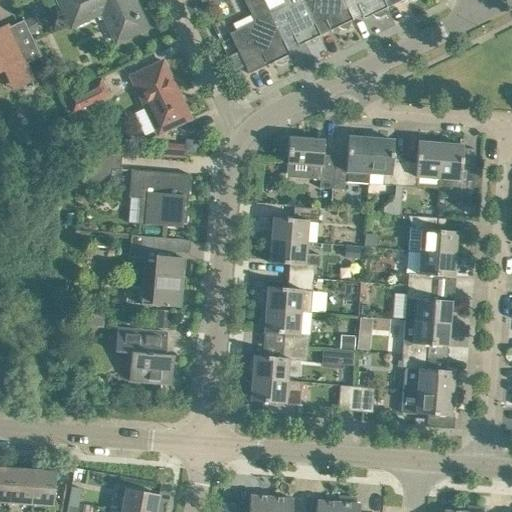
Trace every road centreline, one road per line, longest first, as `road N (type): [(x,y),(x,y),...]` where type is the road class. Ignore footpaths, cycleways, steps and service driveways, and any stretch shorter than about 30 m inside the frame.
road 1 (residential): [(462,462),(509,121)]
road 2 (residential): [(185,441),(232,137)]
road 3 (residential): [(409,458),(185,441)]
road 4 (residential): [(509,121),(295,106)]
road 5 (residential): [(468,20),(295,106)]
road 6 (residential): [(185,441),(0,426)]
road 7 (residential): [(232,137),(168,0)]
